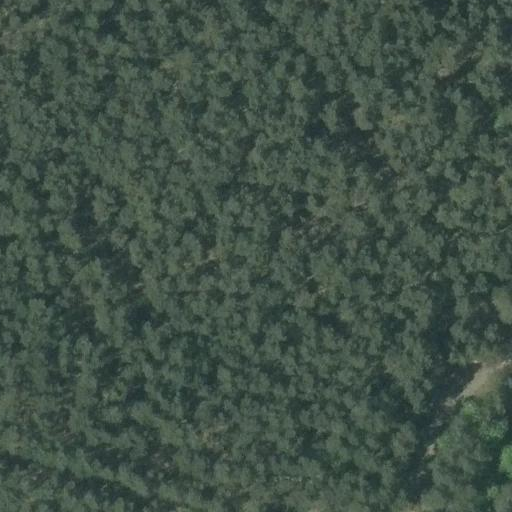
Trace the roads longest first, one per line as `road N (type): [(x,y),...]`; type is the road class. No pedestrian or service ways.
road 1 (track): [(0,456),(186,511)]
road 2 (track): [(402,511),(458,400),(511,363)]
